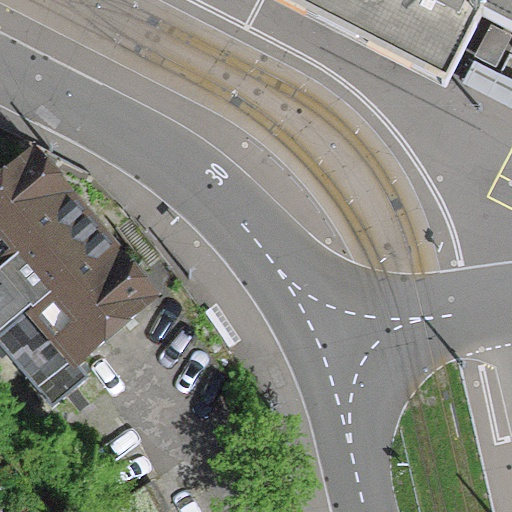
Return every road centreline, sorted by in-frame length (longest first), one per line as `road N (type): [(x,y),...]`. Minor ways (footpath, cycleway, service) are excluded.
road 1 (unclassified): [(0,66),(152,144),(245,226),(339,330)]
road 2 (unclassified): [(366,511),(344,410),(339,330)]
road 3 (unclassified): [(511,294),(425,305),(339,330)]
